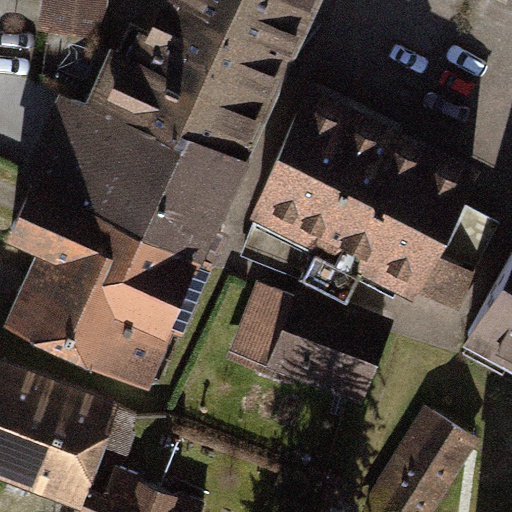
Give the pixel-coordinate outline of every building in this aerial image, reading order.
[(364,0),(52,0),(51,26),(123,34),(124,0),(161,0),(113,104),(81,89),(49,158),(76,173),(46,237),(77,250),(39,316),(185,386),(226,296),(243,303),(257,270),(280,215),(327,82),(364,0)] [(511,201),(511,158),(353,85),(292,217),(467,298),(511,201)] [(420,320),(310,280),(280,364),(390,403),(420,320)] [(511,328),(501,354),(511,358),(511,328)] [(165,404),(1,346),(0,349),(0,466),(101,503),(97,511),(220,511),(222,507),(139,478),(165,404)] [(447,511),(491,436),(430,402),(366,511),(447,511)]
